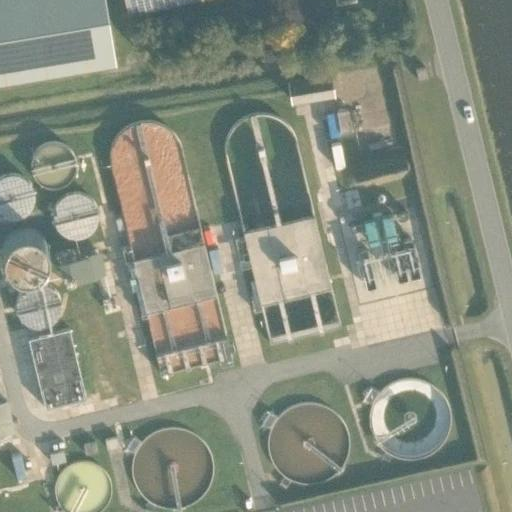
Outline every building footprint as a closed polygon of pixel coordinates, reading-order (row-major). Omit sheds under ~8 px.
[(102,0),(0,0),(0,74),(112,56),(102,0)] [(175,0),(124,0),(127,11),(175,0)] [(287,53),(286,42),(260,46),(262,57),(287,53)] [(332,93),(329,72),(287,78),(291,100),(332,93)] [(351,127),(348,107),(336,109),(340,129),(351,127)] [(217,292),(179,114),(110,128),(137,253),(138,252),(150,306),(217,292)] [(0,215),(36,211),(32,172),(0,175),(0,215)] [(99,230),(96,190),(58,193),(62,234),(99,230)] [(10,251),(41,274),(62,245),(31,223),(10,251)] [(105,250),(64,255),(67,276),(108,271),(105,250)] [(27,337),(43,407),(85,397),(68,327),(27,337)] [(0,433),(12,431),(5,400),(0,400),(0,433)] [(104,440),(106,449),(118,446),(115,437),(104,440)] [(96,451),(94,441),(82,444),(84,453),(96,451)] [(64,459),(62,450),(49,453),(51,462),(64,459)]
